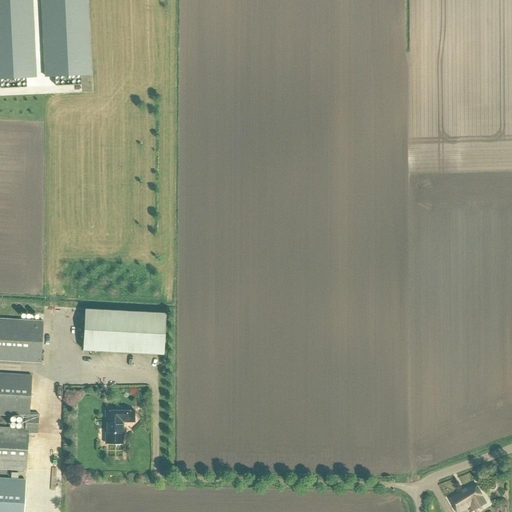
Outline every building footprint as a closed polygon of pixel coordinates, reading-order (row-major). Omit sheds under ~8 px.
[(79,63),(89,62),(85,12),(84,0),(0,0),(0,78),(25,76),(24,67),(34,66),(30,15),(29,0),(39,0),(40,15),(44,65),(53,65),(54,74),(80,72),(79,63)] [(164,355),(166,314),(85,310),(83,351),(164,355)] [(0,360),(41,363),(44,321),(0,318),(0,360)] [(37,432),(38,412),(29,412),(31,374),(0,372),(0,413),(25,415),(24,428),(0,426),(0,467),(25,469),(27,432),(37,432)] [(133,420),(133,409),(105,409),(105,442),(122,442),(122,427),(122,426),(122,421),(133,420)] [(22,511),(25,479),(0,477),(0,511),(22,511)] [(486,504),(474,482),(463,489),(463,490),(460,492),(460,491),(448,498),(456,511),(458,511),(471,505),(474,511),(486,504)]
